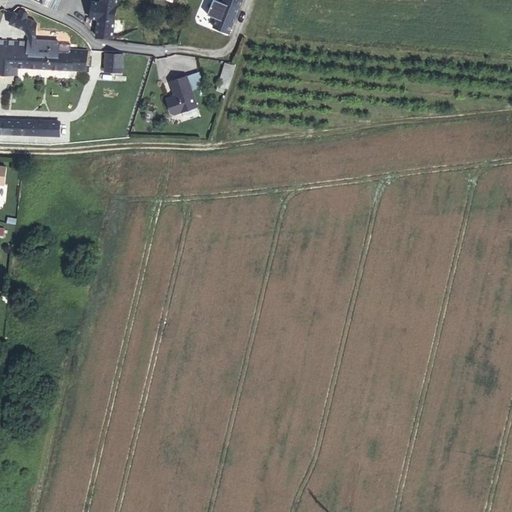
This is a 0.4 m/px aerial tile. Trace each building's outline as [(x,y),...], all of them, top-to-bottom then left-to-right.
[(95,29),(113,30),(112,0),(86,0),(87,17),(95,17),(95,29)] [(202,18),(216,25),(227,0),(198,0),(196,6),(205,10),(202,18)] [(5,21),(13,25),(34,26),(34,24),(22,17),(25,13),(19,9),(15,13),(11,11),(5,21)] [(34,26),(13,25),(25,33),(25,41),(0,40),(0,52),(5,52),(71,52),(71,49),(68,49),(69,46),(57,46),(57,43),(33,43),(34,26)] [(70,66),(85,66),(86,49),(71,49),(71,52),(70,66)] [(123,68),(123,50),(106,49),(105,68),(123,68)] [(16,69),(70,70),(70,66),(4,64),(5,52),(0,52),(0,75),(16,76),(16,69)] [(70,66),(71,52),(5,52),(4,64),(70,66)] [(224,61),(218,85),(229,88),(234,63),(224,61)] [(166,101),(190,93),(181,65),(164,71),(168,84),(159,87),(163,99),(166,101)] [(0,126),(61,126),(61,111),(0,111),(0,126)]
